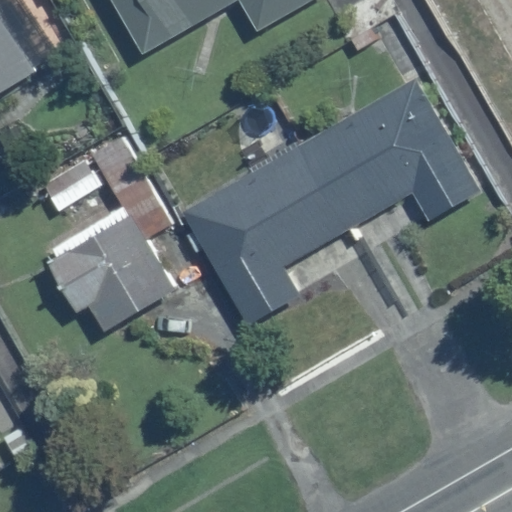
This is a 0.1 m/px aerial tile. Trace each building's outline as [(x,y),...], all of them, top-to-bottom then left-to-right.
[(0,0),(0,94),(40,68),(0,8),(0,0)] [(121,0),(151,53),(247,0),(265,33),(323,0),(121,0)] [(426,71),(199,201),(192,205),(259,323),(316,290),(302,264),(427,193),(441,218),(493,189),(426,71)] [(104,152),(132,203),(56,249),(93,308),(101,303),(121,334),(210,277),(131,137),(104,152)] [(108,184),(89,154),(47,177),(68,210),(108,184)]
